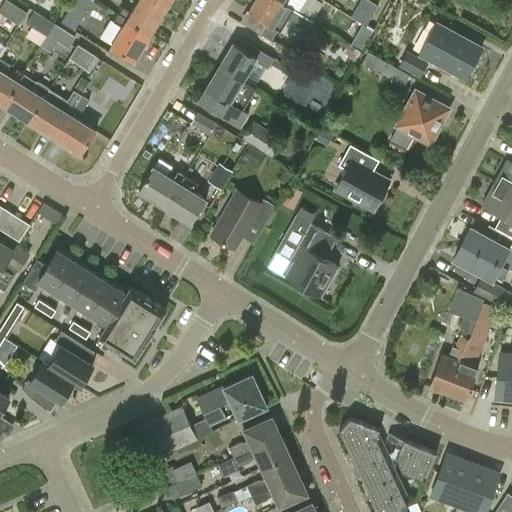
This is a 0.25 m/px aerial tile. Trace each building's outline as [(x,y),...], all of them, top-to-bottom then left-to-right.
[(26,11),(8,0),(4,0),(0,7),(0,11),(18,23),(26,11)] [(93,0),(73,0),(61,21),(75,30),(93,0)] [(153,0),(138,0),(132,11),(122,6),(118,14),(150,34),(166,7),(153,0)] [(249,11),(249,12),(259,17),(268,23),(267,24),(261,34),(272,40),(277,30),(280,32),(288,21),(306,32),(312,22),(311,21),(298,13),(276,0),(255,0),(249,11)] [(276,0),(298,13),(305,0),(276,0)] [(359,0),(351,16),(363,23),(366,25),(377,4),(369,0),(359,0)] [(47,35),(55,23),(34,10),(26,22),(47,35)] [(114,21),(123,26),(111,47),(134,61),(150,34),(118,14),(114,21)] [(55,23),(47,35),(48,35),(41,45),(51,51),(57,41),(69,48),(76,36),(55,23)] [(363,23),(350,44),(360,51),(374,29),(371,28),(366,25),(363,23)] [(482,48),(436,23),(419,54),(465,79),(482,48)] [(280,62),(274,58),(245,41),(241,47),(233,42),(219,66),(242,79),(254,60),(267,68),(270,63),(299,81),(309,64),(287,50),(280,62)] [(69,58),(90,71),(98,57),(78,44),(69,58)] [(399,64),(420,76),(428,62),(407,50),(399,64)] [(361,62),(403,86),(410,75),(368,51),(361,62)] [(0,57),(0,103),(3,105),(23,73),(16,68),(10,77),(4,74),(10,64),(0,57)] [(242,79),(219,66),(198,100),(240,126),(248,113),(242,109),(255,87),(242,79)] [(23,73),(3,105),(28,121),(49,88),(37,80),(36,82),(23,73)] [(49,88),(28,121),(54,137),(81,94),(74,89),(68,100),(49,88)] [(396,125),(397,125),(388,140),(405,149),(412,134),(430,143),(449,109),(415,90),(396,125)] [(89,99),(81,94),(54,137),(80,154),(95,131),(76,119),(89,99)] [(216,122),(197,111),(191,122),(209,133),(216,122)] [(282,140),(253,120),(241,137),(271,157),(282,140)] [(373,158),(350,145),(338,166),(346,171),(336,189),(373,210),(380,196),(383,198),(389,186),(387,185),(388,182),(370,171),(368,167),(373,158)] [(264,155),(250,146),(241,158),(256,167),(264,155)] [(229,153),(218,171),(228,177),(239,159),(229,153)] [(159,157),(152,167),(138,190),(164,206),(185,174),(177,169),(171,178),(166,175),(172,166),(159,157)] [(511,163),(507,160),(494,183),(511,192),(511,163)] [(185,174),(164,206),(190,223),(205,199),(192,191),(198,182),(185,174)] [(511,192),(494,183),(482,205),(504,216),(497,229),(489,224),(488,226),(511,238),(511,192)] [(290,184),(281,202),(294,208),(302,190),(290,184)] [(262,197),(259,202),(236,189),(210,234),(235,248),(252,218),(264,225),(276,205),(262,197)] [(43,201),(37,211),(55,221),(61,211),(43,201)] [(36,212),(20,241),(37,249),(52,221),(36,212)] [(11,235),(19,240),(27,226),(20,221),(11,235)] [(337,238),(310,223),(289,260),(293,262),(285,276),(321,296),(338,266),(325,259),(337,238)] [(470,228),(462,243),(509,269),(511,270),(511,238),(488,226),(483,235),(470,228)] [(11,250),(0,242),(0,289),(4,292),(28,254),(15,245),(11,250)] [(509,269),(462,243),(453,259),(492,280),(494,277),(502,281),(509,269)] [(26,272),(20,282),(35,292),(40,281),(48,285),(66,256),(51,246),(31,275),(26,272)] [(66,256),(48,286),(65,298),(84,267),(66,256)] [(84,268),(66,298),(83,309),(102,279),(84,268)] [(481,276),(473,292),(484,298),(485,298),(504,308),(511,292),(481,276)] [(103,278),(84,309),(103,321),(120,291),(103,278)] [(130,286),(99,336),(133,357),(134,357),(166,309),(130,286)] [(464,316),(476,321),(484,300),(485,298),(458,288),(449,311),(464,316)] [(497,306),(484,300),(476,321),(449,394),(466,400),(478,367),(475,366),(497,306)] [(0,327),(0,357),(6,361),(17,343),(5,335),(23,306),(16,301),(0,327)] [(449,394),(476,321),(464,316),(459,328),(462,329),(451,357),(443,354),(431,387),(449,394)] [(60,347),(48,365),(80,385),(92,364),(70,352),(77,341),(60,331),(55,341),(60,347)] [(493,396),(511,398),(511,354),(499,353),(493,396)] [(39,387),(62,401),(73,382),(48,365),(41,361),(29,381),(27,380),(22,388),(32,398),(39,387)] [(248,375),(196,399),(208,424),(235,412),(238,419),(267,406),(253,377),(248,375)] [(0,410),(9,397),(0,391),(0,385),(4,379),(0,376),(0,410)] [(182,407),(140,425),(155,458),(196,439),(182,407)] [(386,511),(407,503),(377,436),(381,427),(351,414),(338,426),(377,511),(386,511)] [(243,429),(248,440),(242,442),(242,441),(230,447),(234,457),(280,435),(271,416),(243,429)] [(400,446),(397,455),(403,469),(425,479),(436,450),(390,431),(388,435),(397,439),(395,444),(400,446)] [(280,435),(234,457),(218,464),(223,476),(240,469),(238,466),(251,461),(250,459),(256,457),(261,467),(289,455),(280,435)] [(261,467),(266,477),(233,491),(237,500),(251,495),(298,474),(289,455),(261,467)] [(431,496),(458,506),(473,465),(446,455),(431,496)] [(169,487),(197,474),(191,461),(174,468),(173,465),(165,468),(172,485),(169,486),(169,487)] [(458,506),(473,511),(485,511),(500,475),(473,465),(458,506)] [(259,467),(232,481),(236,489),(263,475),(259,467)] [(197,474),(169,487),(174,498),(202,486),(197,474)] [(307,493),(298,474),(251,495),(255,504),(269,498),(268,497),(274,495),(279,506),(307,493)] [(213,511),(214,511),(209,501),(197,506),(198,507),(188,511),(213,511)] [(289,511),(315,511),(311,502),(289,511)]
